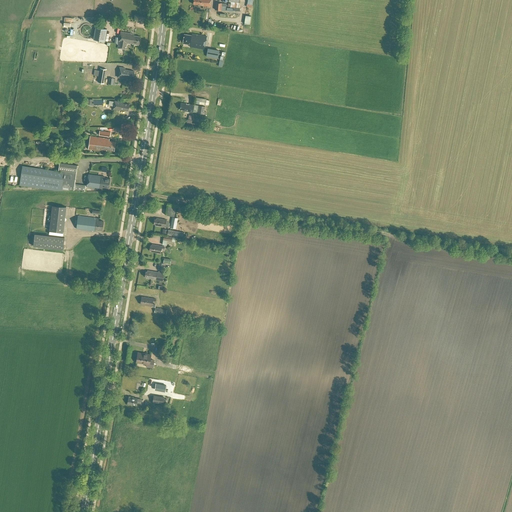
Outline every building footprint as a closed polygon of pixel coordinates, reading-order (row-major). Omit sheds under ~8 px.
[(107,29),(95,27),(93,40),(105,42),(107,29)] [(119,38),(118,48),(126,49),(127,43),(139,45),(140,37),(131,35),(131,34),(121,32),(120,34),(119,34),(119,37),(118,38),(119,38)] [(191,35),(184,34),(183,43),(190,44),(190,47),(204,49),(207,36),(192,34),(191,35)] [(207,49),(206,56),(218,58),(219,51),(207,49)] [(125,68),(119,67),(118,77),(133,80),(134,71),(125,70),(125,68)] [(100,68),(98,81),(104,82),(106,69),(100,68)] [(123,110),(128,111),(129,104),(121,103),(121,102),(114,100),(113,109),(120,110),(120,109),(120,110),(123,110)] [(186,104),(181,103),(180,109),(183,110),(183,111),(197,113),(206,115),(206,112),(204,112),(205,107),(199,106),(198,111),(193,110),(194,105),(189,104),(186,104)] [(109,139),(90,136),(89,142),(115,146),(115,142),(109,141),(109,139)] [(67,138),(63,145),(67,151),(74,151),(78,145),(74,138),(67,138)] [(114,151),(115,146),(89,142),(88,149),(100,151),(101,150),(106,151),(106,150),(114,151)] [(62,172),(22,166),(19,185),(54,190),(62,190),(67,191),(69,190),(69,189),(74,190),(77,165),(59,163),(58,170),(62,171),(62,172)] [(88,174),(86,186),(102,188),(102,187),(108,188),(110,179),(105,178),(105,177),(88,174)] [(52,205),(49,230),(63,232),(66,207),(52,205)] [(176,208),(169,206),(167,215),(174,217),(176,208)] [(98,218),(78,216),(76,229),(95,231),(95,229),(102,230),(103,221),(98,221),(98,218)] [(154,219),(154,224),(155,224),(155,225),(165,227),(166,220),(156,218),(156,219),(154,219)] [(64,237),(34,234),(33,246),(63,249),(64,237)] [(152,244),(152,245),(150,245),(149,250),(151,250),(151,252),(161,253),(161,249),(163,249),(164,246),(152,244)] [(147,270),(147,272),(146,271),(145,277),(146,277),(146,278),(162,281),(163,273),(147,270)] [(152,307),(154,308),(155,304),(152,304),(153,301),(155,302),(156,299),(142,297),(141,298),(140,303),(141,303),(140,304),(152,306),(152,307)] [(151,355),(138,352),(136,362),(146,364),(146,366),(153,367),(154,360),(150,360),(151,355)] [(164,397),(154,395),(153,402),(163,403),(164,397)] [(137,398),(128,397),(127,403),(136,405),(137,402),(141,403),(142,399),(137,398)]
